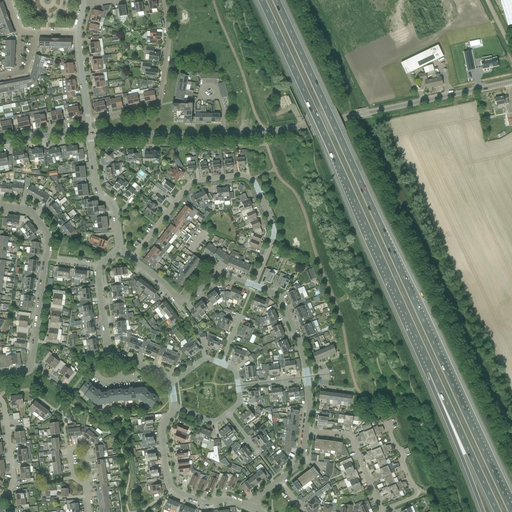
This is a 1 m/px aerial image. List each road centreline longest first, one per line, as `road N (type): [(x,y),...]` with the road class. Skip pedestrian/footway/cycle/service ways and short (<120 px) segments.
road 1 (motorway): [(511,511),(275,0)]
road 2 (tertiary): [(90,133),(259,133),(511,84)]
road 3 (motorway): [(261,0),(431,370)]
road 4 (residential): [(132,258),(190,183),(239,175),(251,178),(272,224),(255,286)]
road 5 (residential): [(32,364),(47,232),(27,209),(0,207)]
road 6 (residential): [(89,120),(159,106),(168,42),(163,0)]
road 7 (residential): [(250,506),(224,497),(205,503),(172,488),(162,428),(173,405)]
road 8 (residential): [(307,431),(307,376),(287,307),(255,286)]
road 9 (motorway): [(431,370),(498,511)]
road 10 (motorway): [(431,370),(482,511)]
road 11 (residential): [(255,286),(223,276),(183,301),(132,258)]
road 12 (residential): [(118,250),(116,207),(96,189),(90,133)]
road 13 (residential): [(382,511),(350,437),(307,431)]
